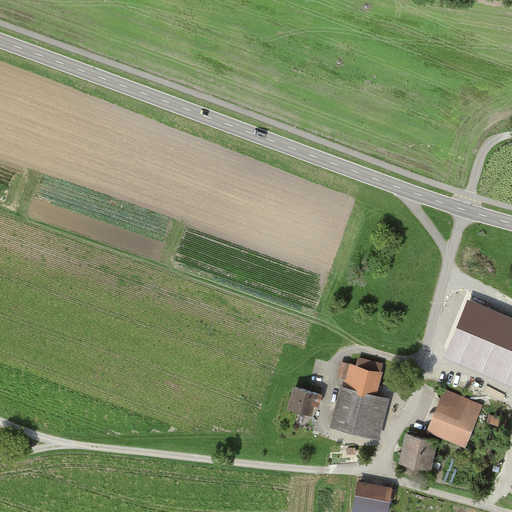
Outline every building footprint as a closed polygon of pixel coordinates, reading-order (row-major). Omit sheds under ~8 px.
[(490,363),(511,370),(511,326),(484,316),(490,299),(472,292),(453,343),(492,358),(490,363)] [(346,385),(342,384),(332,426),(382,438),(392,398),(379,394),(387,363),(360,356),(357,364),(342,361),(338,377),(347,379),(346,385)] [(320,391),(294,385),(289,407),(314,414),(320,391)] [(485,406),(444,389),(427,430),(468,446),(485,406)] [(488,421),(501,424),(503,417),(490,413),(488,421)] [(440,439),(407,432),(401,461),(434,468),(440,439)] [(391,511),(396,484),(360,478),(353,511),(391,511)]
